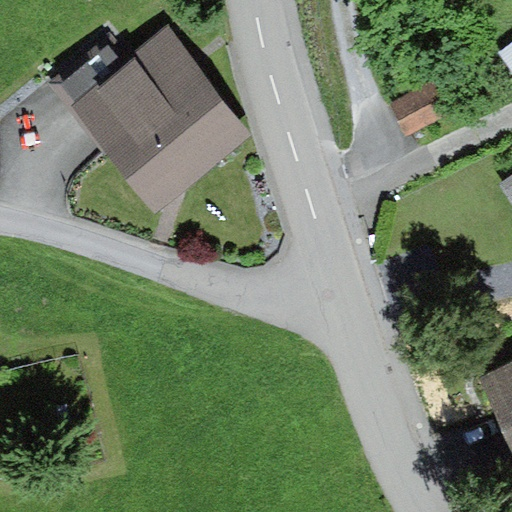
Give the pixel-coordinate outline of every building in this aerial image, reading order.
[(77,92),(72,95),(155,203),(253,128),(170,20),(124,55),(77,92)] [(511,36),(498,47),(511,66),(511,36)] [(109,37),(62,73),(77,92),(124,55),(109,37)] [(436,79),(391,99),(406,132),(451,112),(436,79)] [(511,173),(502,180),(511,196),(511,173)] [(511,354),(483,368),(511,433),(511,354)]
